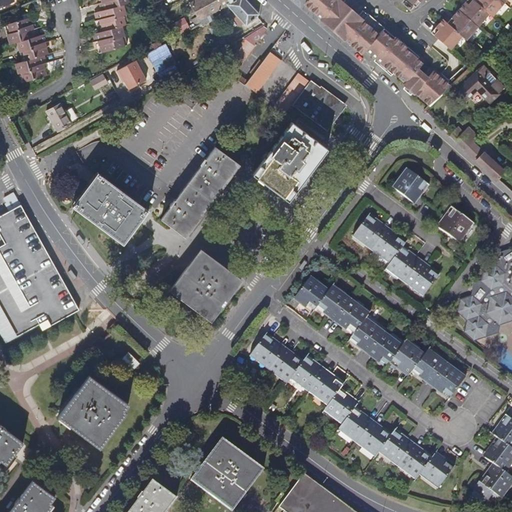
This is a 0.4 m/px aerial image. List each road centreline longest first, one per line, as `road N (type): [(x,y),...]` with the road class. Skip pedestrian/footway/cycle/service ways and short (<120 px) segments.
road 1 (residential): [(257,300),(426,424),(453,428),(483,388)]
road 2 (residential): [(200,378),(91,276),(22,176)]
road 3 (residential): [(398,511),(368,499),(200,378)]
road 4 (tertiary): [(257,300),(398,107)]
road 5 (tertiary): [(101,511),(200,378)]
road 6 (tertiary): [(276,0),(398,107)]
road 7 (tertiary): [(398,107),(511,210)]
road 8 (residential): [(0,119),(69,81),(66,22)]
